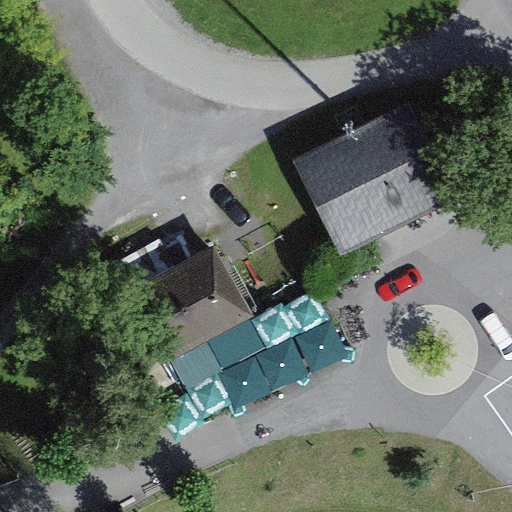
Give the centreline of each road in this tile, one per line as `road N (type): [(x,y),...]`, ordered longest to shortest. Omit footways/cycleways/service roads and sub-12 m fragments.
road 1 (residential): [(14,511),(311,411),(365,382),(417,327),(511,271)]
road 2 (track): [(0,351),(132,176),(191,68)]
